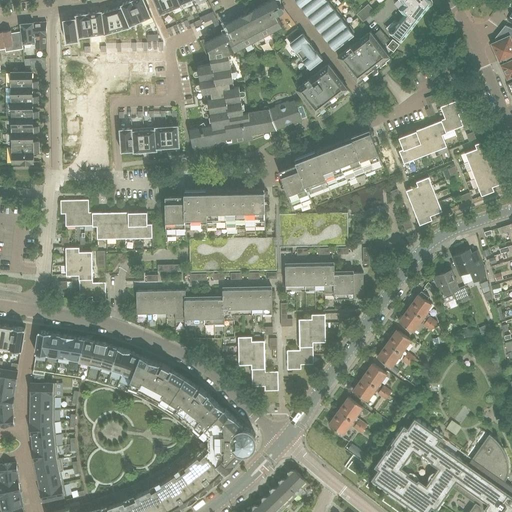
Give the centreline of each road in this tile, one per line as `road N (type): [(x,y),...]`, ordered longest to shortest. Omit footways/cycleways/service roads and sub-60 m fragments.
road 1 (secondary): [(284,441),(417,256),(450,230),(511,210)]
road 2 (residential): [(284,441),(179,352),(120,327),(40,313)]
road 3 (residential): [(51,13),(52,176)]
road 4 (residential): [(40,313),(52,176)]
